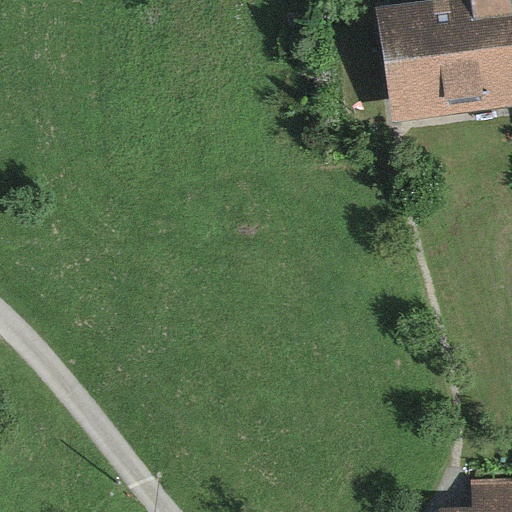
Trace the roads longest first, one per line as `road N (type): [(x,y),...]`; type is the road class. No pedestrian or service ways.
road 1 (track): [(444,511),(456,461),(452,392),(411,189)]
road 2 (track): [(0,306),(181,511)]
